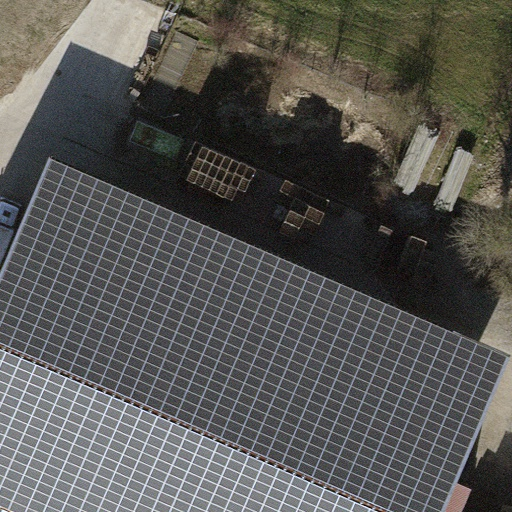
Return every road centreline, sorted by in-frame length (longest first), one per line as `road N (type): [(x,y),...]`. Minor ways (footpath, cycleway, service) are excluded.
road 1 (track): [(0,155),(57,132),(475,299)]
road 2 (track): [(511,110),(464,179),(448,241),(475,299),(511,315)]
